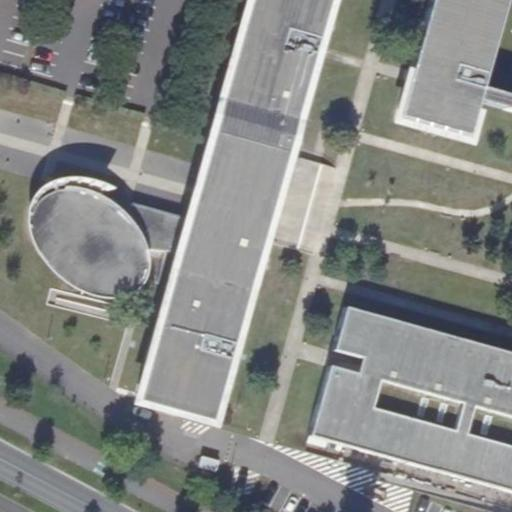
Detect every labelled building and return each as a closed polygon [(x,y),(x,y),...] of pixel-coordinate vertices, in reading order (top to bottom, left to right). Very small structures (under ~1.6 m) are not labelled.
[(321,0),(242,0),(192,186),(137,393),(212,412),(257,240),(247,238),(270,152),(280,154),(321,0)] [(427,0),(393,120),(464,140),(474,102),(478,88),(503,0),(427,0)] [(511,97),(478,88),(474,102),(511,112),(511,97)] [(265,214),(280,154),(270,152),(247,238),(257,240),(265,214)] [(23,205),(18,216),(21,233),(24,243),(31,256),(36,263),(44,273),(54,283),(63,289),(72,294),(81,298),(89,301),(99,303),(108,304),(117,303),(124,301),(131,297),(135,293),(139,289),(142,284),(146,275),(147,266),(146,258),(144,252),(142,244),(138,237),(134,230),(129,223),(123,216),(119,212),(113,206),(107,202),(104,200),(99,197),(93,194),(86,191),(80,189),(74,188),(67,187),(60,186),(59,186),(47,188),(40,190),(33,196),(23,205)] [(353,374),(325,366),(305,437),(511,494),(511,355),(341,308),(329,351),(357,359),(353,374)] [(218,462),(200,457),(198,468),(215,472),(218,462)]
